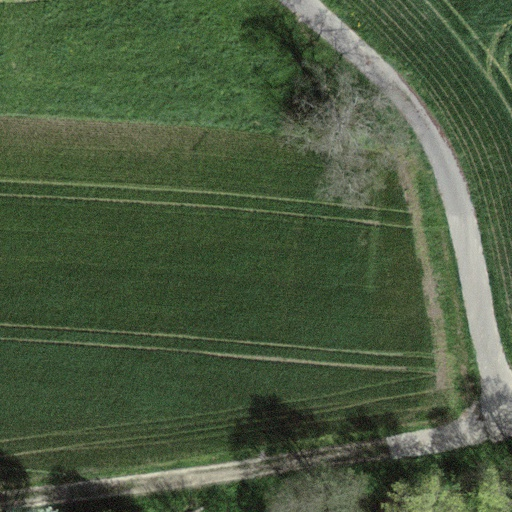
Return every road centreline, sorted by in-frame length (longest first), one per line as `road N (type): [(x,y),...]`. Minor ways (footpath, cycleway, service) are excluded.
road 1 (track): [(511,424),(0,506)]
road 2 (track): [(498,426),(470,288),(399,101),(292,0)]
